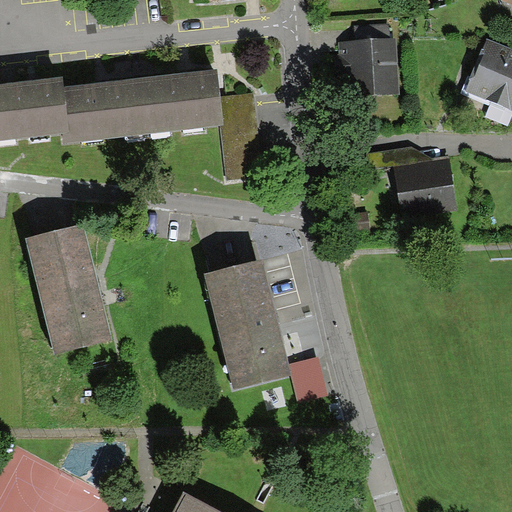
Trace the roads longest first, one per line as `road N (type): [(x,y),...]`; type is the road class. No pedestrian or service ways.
road 1 (residential): [(314,219),(0,182)]
road 2 (residential): [(314,219),(388,511)]
road 3 (residential): [(292,0),(314,219)]
